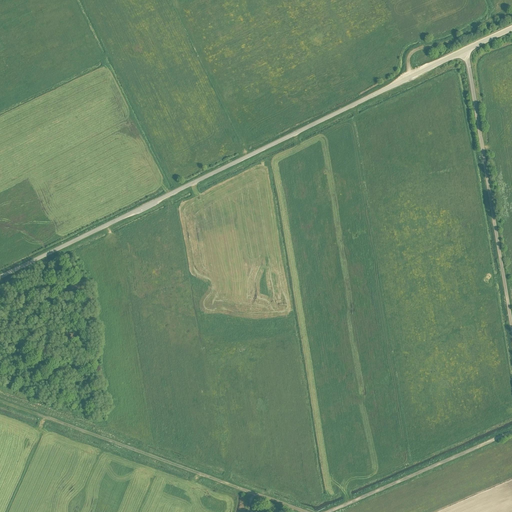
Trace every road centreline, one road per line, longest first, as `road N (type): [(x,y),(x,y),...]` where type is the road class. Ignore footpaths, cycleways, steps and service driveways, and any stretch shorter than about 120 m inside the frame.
road 1 (unclassified): [(511,30),(0,274)]
road 2 (track): [(0,402),(303,511),(324,511),(511,430)]
road 3 (track): [(466,50),(511,331)]
